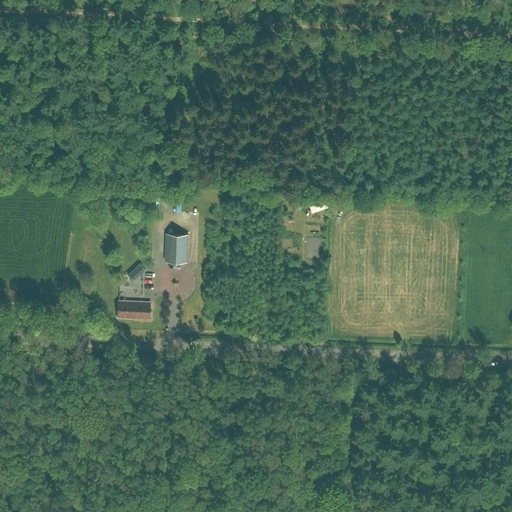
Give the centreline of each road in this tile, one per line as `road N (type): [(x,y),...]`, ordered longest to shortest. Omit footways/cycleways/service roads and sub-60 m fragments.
road 1 (track): [(0,11),(511,37)]
road 2 (tertiary): [(511,361),(0,337)]
